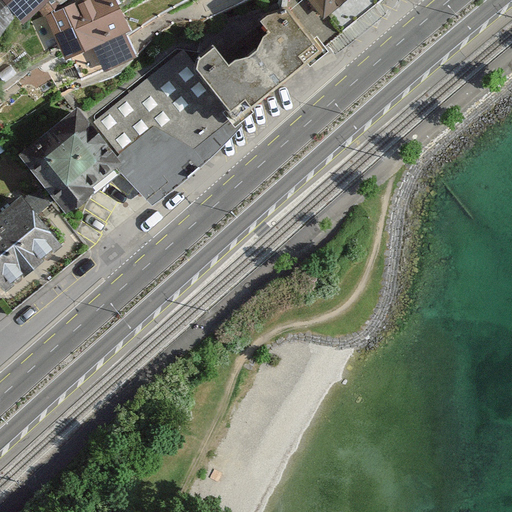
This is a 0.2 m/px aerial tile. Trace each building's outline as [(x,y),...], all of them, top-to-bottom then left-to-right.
[(1,0),(0,1),(0,35),(31,0),(1,0)] [(118,0),(90,0),(49,17),(67,62),(133,36),(118,0)] [(268,0),(189,63),(232,119),(327,42),(287,0),(268,0)] [(287,0),(327,42),(377,0),(287,0)] [(181,52),(93,127),(154,206),(240,129),(232,119),(189,63),(181,52)] [(76,114),(28,156),(66,204),(117,163),(76,114)] [(16,200),(0,213),(0,277),(6,284),(31,264),(54,246),(16,200)]
